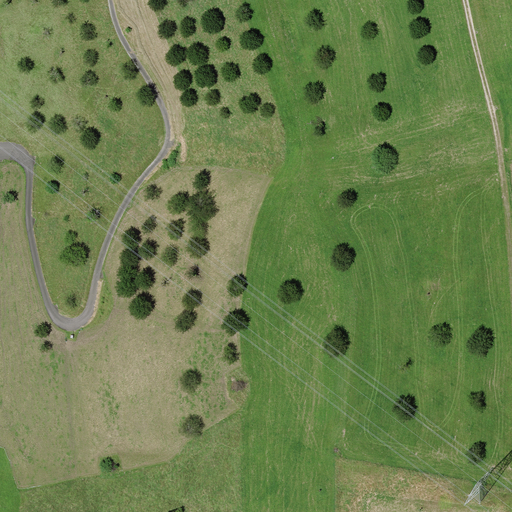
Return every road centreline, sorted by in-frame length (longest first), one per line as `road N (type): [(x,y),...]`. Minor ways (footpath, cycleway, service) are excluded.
road 1 (track): [(112,0),(121,36),(165,111),(170,143),(120,212),(83,322),(69,327),(52,312),(28,221),(27,162),(0,152)]
road 2 (track): [(465,0),(500,159)]
